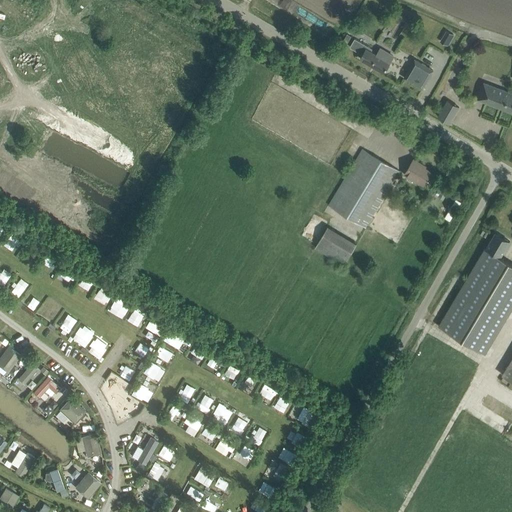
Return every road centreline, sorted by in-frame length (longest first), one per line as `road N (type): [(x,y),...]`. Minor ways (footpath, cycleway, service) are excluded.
road 1 (unclassified): [(307,511),(501,165)]
road 2 (unclassified): [(501,165),(217,0)]
